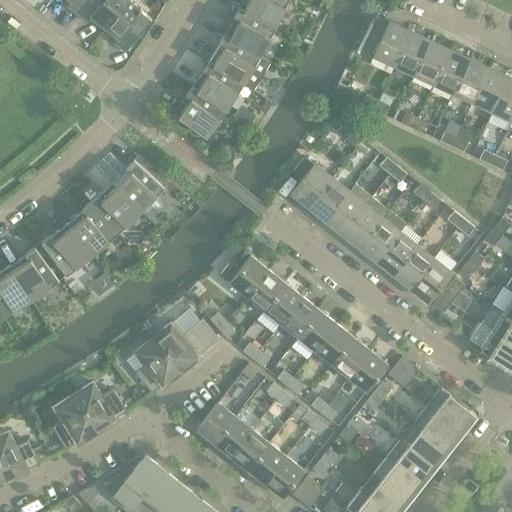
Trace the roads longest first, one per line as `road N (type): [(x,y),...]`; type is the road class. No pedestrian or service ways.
road 1 (residential): [(507,406),(267,214)]
road 2 (residential): [(126,104),(0,218)]
road 3 (residential): [(0,500),(142,420)]
road 4 (residential): [(126,104),(0,4)]
road 5 (residential): [(258,511),(142,420)]
road 6 (residential): [(424,511),(507,406)]
road 7 (residential): [(196,0),(126,104)]
